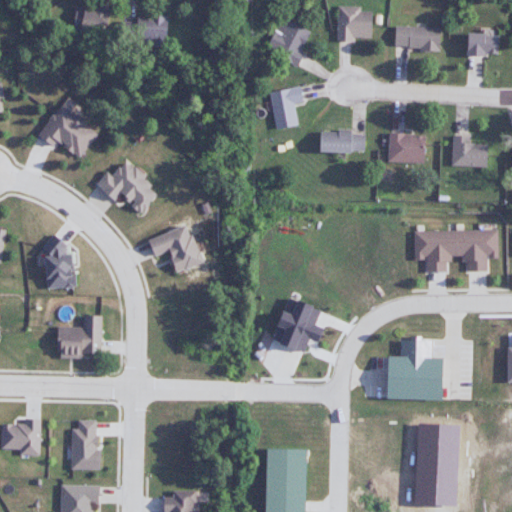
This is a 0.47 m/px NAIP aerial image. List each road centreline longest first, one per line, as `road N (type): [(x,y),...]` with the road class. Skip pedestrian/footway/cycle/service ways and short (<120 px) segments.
road 1 (residential): [(130,511),(136,321),(129,282),(90,224),(38,187),(0,175)]
road 2 (residential): [(340,393),(0,385)]
road 3 (residential): [(511,304),(399,310),(367,326),(342,367),(336,511)]
road 4 (residential): [(349,87),(511,95)]
